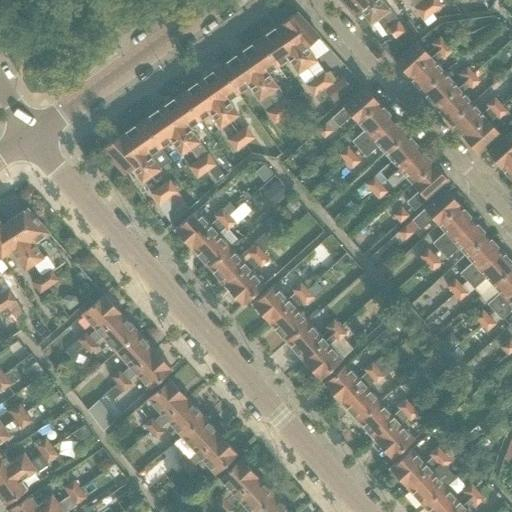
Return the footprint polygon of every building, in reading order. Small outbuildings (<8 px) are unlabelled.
[(379,18),(366,0),(340,0),(365,28),(379,18)] [(366,0),(379,18),(389,11),(381,0),(366,0)] [(437,0),(427,0),(424,2),(432,14),(442,6),(437,0)] [(432,14),(424,2),(414,10),(422,21),(432,14)] [(297,13),(277,26),(306,68),(314,79),(324,72),(316,61),(306,46),(319,37),(297,13)] [(397,21),(389,26),(396,38),(405,32),(397,21)] [(277,26),(258,40),(277,67),(288,60),(298,74),(306,68),(277,26)] [(394,37),(381,45),(392,57),(410,40),(405,32),(396,38),(395,39),(394,37)] [(396,62),(409,77),(446,44),(440,37),(432,44),(434,47),(427,53),(418,43),(419,43),(418,42),(396,62)] [(258,40),(238,54),(267,95),(278,88),(268,74),(277,67),(258,40)] [(409,77),(423,93),(445,73),(435,62),(442,56),(444,58),(452,51),(446,44),(409,77)] [(238,54),(219,67),(238,95),(249,88),(258,102),(267,95),(238,54)] [(219,67),(199,81),(229,123),(239,115),(229,101),(238,95),(219,67)] [(423,93),(437,108),(474,75),(467,67),(459,74),(461,77),(454,83),(445,73),(423,93)] [(324,72),(314,79),(322,90),(332,83),(324,72)] [(437,108),(450,123),(472,103),(463,93),(469,86),(471,89),(480,81),(474,75),(437,108)] [(322,90),(314,79),(306,85),(313,96),(322,90)] [(199,81),(180,95),(199,122),(209,115),(219,129),(229,123),(199,81)] [(335,83),(326,89),(334,101),(344,94),(335,83)] [(365,88),(331,119),(338,126),(351,115),(352,116),(358,124),(380,105),(366,89),(365,88)] [(180,95),(161,108),(190,150),(200,143),(190,128),(199,122),(180,95)] [(268,95),(258,102),(266,113),(274,124),(283,117),(275,107),(268,95)] [(450,123),(464,138),(501,105),(494,97),(486,105),(489,107),(482,114),(472,103),(450,123)] [(286,99),(275,107),(283,117),(293,110),(286,99)] [(352,142),(360,150),(393,120),(380,105),(358,124),(365,131),(352,142)] [(501,105),(464,138),(478,154),(501,133),(500,132),(499,133),(490,123),(497,117),(499,119),(507,112),(501,105)] [(161,108),(141,122),(160,149),(170,142),(181,156),(190,150),(161,108)] [(360,149),(360,150),(366,157),(378,146),(386,154),(407,135),(393,120),(360,149)] [(141,122),(122,135),(151,177),(158,171),(160,170),(159,169),(159,168),(169,161),(160,149),(141,122)] [(325,124),(317,131),(318,132),(320,135),(324,138),(331,132),(326,125),(325,124)] [(247,126),(236,134),(244,145),(255,137),(247,126)] [(487,153),(501,169),(511,159),(511,136),(510,134),(511,134),(510,133),(487,153)] [(244,145),(236,134),(227,140),(235,151),(244,145)] [(151,177),(122,135),(102,149),(124,174),(132,168),(142,183),(151,177)] [(379,172),(387,180),(421,150),(407,135),(386,154),(392,161),(379,172)] [(346,147),(338,154),(345,163),(352,157),(353,156),(354,155),(346,147)] [(388,179),(387,180),(393,187),(405,176),(406,177),(413,185),(434,165),(421,150),(388,179)] [(208,154),(198,161),(205,172),(215,165),(208,154)] [(352,157),(345,163),(351,169),(359,162),(359,161),(354,155),(353,156),(352,157)] [(511,159),(501,169),(511,180),(511,159)] [(205,172),(198,161),(188,167),(196,178),(205,172)] [(419,191),(406,202),(413,210),(448,180),(434,165),(413,185),(419,191)] [(263,166),(256,173),(263,181),(271,174),(263,166)] [(373,178),(365,185),(373,193),(381,186),(374,177),(373,178)] [(169,181),(159,188),(166,199),(167,199),(178,215),(179,216),(179,217),(188,209),(176,192),(169,181)] [(381,186),(373,193),(378,199),(387,192),(381,186)] [(166,199),(159,188),(151,194),(158,205),(166,199)] [(421,211),(412,220),(419,228),(431,218),(431,219),(437,225),(438,224),(439,225),(460,206),(446,191),(431,204),(427,208),(422,212),(421,211)] [(243,203),(228,216),(234,222),(235,224),(250,210),(249,209),(243,203)] [(445,231),(432,243),(440,252),(441,251),(474,221),(460,206),(439,225),(445,231)] [(401,208),(393,215),(400,222),(408,215),(401,208)] [(27,209),(7,222),(31,258),(35,264),(43,258),(33,244),(48,234),(46,231),(27,209)] [(189,216),(174,230),(192,249),(228,216),(222,209),(214,216),(216,218),(209,224),(197,209),(189,216)] [(228,216),(192,249),(208,268),(231,248),(238,241),(227,229),(234,222),(228,216)] [(0,221),(0,253),(2,256),(2,257),(11,251),(20,265),(24,271),(34,264),(35,264),(31,258),(7,222),(2,225),(0,221)] [(441,251),(440,252),(446,259),(459,247),(466,255),(487,237),(474,221),(441,251)] [(406,225),(397,232),(398,233),(404,240),(413,233),(406,225)] [(265,231),(253,242),(256,245),(262,252),(274,241),(265,231)] [(459,273),(467,282),(501,252),(487,237),(466,255),(472,262),(459,273)] [(208,268),(225,286),(262,253),(262,252),(256,245),(248,252),(250,255),(243,261),(231,248),(208,268)] [(424,251),(419,257),(426,264),(432,259),(433,258),(434,257),(427,249),(426,250),(424,251)] [(486,278),(493,286),(511,268),(511,263),(501,252),(467,282),(474,289),(486,278)] [(262,253),(225,286),(242,305),(257,292),(264,285),(253,273),(251,270),(258,264),(260,266),(260,267),(268,259),(267,258),(262,253)] [(35,264),(34,264),(41,276),(42,275),(51,270),(53,268),(45,257),(43,258),(35,264)] [(432,259),(426,264),(432,271),(439,264),(440,263),(434,257),(433,258),(432,259)] [(499,292),(487,304),(494,312),(495,312),(511,296),(511,268),(493,286),(499,292)] [(51,270),(42,275),(50,286),(58,280),(51,270)] [(50,286),(42,275),(41,276),(32,282),(39,293),(50,286)] [(453,281),(446,287),(453,295),(461,287),(454,279),(453,280),(453,281)] [(252,304),(269,324),(306,291),(299,283),(292,290),(294,293),(287,299),(274,284),(252,304)] [(461,287),(453,295),(459,301),(467,294),(461,287)] [(8,290),(0,296),(8,307),(16,301),(8,290)] [(269,324),(286,342),(308,322),(295,308),(302,302),(304,304),(312,297),(306,291),(269,324)] [(86,332),(77,340),(83,347),(120,313),(103,294),(95,301),(88,307),(80,314),(91,326),(93,329),(95,330),(89,336),(87,334),(86,332)] [(68,295),(61,300),(68,310),(79,303),(75,297),(68,295)] [(511,296),(495,312),(494,312),(501,319),(511,309),(511,296)] [(25,314),(16,301),(8,307),(17,320),(25,314)] [(482,310),(474,317),(481,325),(489,317),(482,310)] [(101,338),(115,353),(137,332),(120,313),(83,347),(89,354),(97,346),(95,343),(101,338)] [(489,317),(481,325),(486,330),(494,323),(489,317)] [(286,342),(303,361),(339,328),(333,320),(324,328),(327,330),(320,336),(308,322),(286,342)] [(339,328),(303,361),(319,379),(341,359),(328,345),(335,339),(337,342),(345,334),(339,328)] [(119,370),(111,378),(117,384),(154,351),(137,332),(116,351),(115,353),(125,364),(127,366),(128,367),(122,373),(120,372),(119,370)] [(77,340),(64,352),(71,359),(83,347),(77,340)] [(507,342),(501,348),(508,355),(511,351),(511,343),(509,340),(508,341),(507,342)] [(458,347),(451,353),(457,359),(463,354),(458,347)] [(171,369),(154,351),(117,384),(123,391),(131,383),(129,381),(135,375),(148,390),(171,369)] [(391,359),(378,370),(384,377),(397,365),(396,365),(396,364),(391,359)] [(45,374),(36,361),(24,370),(33,382),(45,374)] [(323,383),(341,403),(378,370),(371,362),(362,370),(364,372),(358,378),(345,364),(323,383)] [(13,370),(5,375),(11,385),(19,379),(13,370)] [(341,403),(358,422),(380,402),(366,387),(373,381),(375,384),(384,377),(378,370),(341,403)] [(5,375),(0,378),(0,391),(11,385),(5,375)] [(150,417),(142,425),(146,430),(147,430),(149,432),(175,409),(186,398),(169,379),(154,392),(146,400),(154,409),(156,412),(159,414),(160,415),(154,421),(153,420),(150,417)] [(117,384),(105,395),(111,401),(123,391),(117,384)] [(149,432),(155,439),(156,438),(163,431),(161,428),(167,423),(180,438),(182,436),(203,417),(196,409),(186,398),(175,409),(149,432)] [(380,402),(358,422),(375,440),(411,407),(404,399),(395,407),(397,409),(398,409),(399,410),(392,416),(391,415),(390,414),(386,409),(380,402)] [(114,420),(99,400),(87,410),(103,431),(114,420)] [(8,410),(14,420),(26,412),(20,402),(8,410)] [(411,407),(375,440),(391,458),(412,439),(400,425),(407,419),(408,421),(416,414),(411,407)] [(26,412),(14,420),(20,430),(32,422),(26,412)] [(494,412),(480,425),(495,441),(509,428),(494,412)] [(184,454),(176,461),(183,469),(220,436),(203,417),(182,436),(180,438),(190,449),(193,453),(187,458),(184,454)] [(84,426),(73,433),(78,441),(89,434),(84,426)] [(4,427),(0,429),(0,455),(1,454),(0,452),(0,443),(10,437),(4,427)] [(220,436),(183,469),(188,475),(196,468),(194,466),(200,460),(214,475),(222,468),(236,454),(220,436)] [(34,444),(40,454),(52,446),(46,437),(34,444)] [(172,458),(176,461),(184,454),(187,458),(193,453),(180,438),(173,444),(179,452),(172,458)] [(40,454),(30,461),(36,470),(46,463),(46,464),(58,456),(52,446),(40,454)] [(389,468),(407,488),(444,455),(436,447),(428,455),(431,458),(424,464),(411,449),(389,468)] [(0,481),(30,461),(23,452),(9,461),(4,453),(1,454),(0,455),(0,481)] [(408,487),(407,488),(424,507),(424,506),(446,487),(445,486),(442,483),(432,472),(439,466),(441,469),(449,461),(444,455),(408,487)] [(222,496),(214,504),(219,510),(221,511),(258,478),(240,458),(225,472),(217,479),(228,490),(230,493),(231,494),(225,500),(224,498),(222,496)] [(30,461),(0,481),(0,499),(4,505),(21,494),(28,489),(22,480),(36,470),(30,461)] [(62,486),(69,496),(81,488),(74,478),(62,486)] [(221,511),(220,511),(234,511),(235,511),(234,510),(231,507),(238,501),(247,511),(257,511),(275,497),(258,478),(221,511)] [(424,506),(424,507),(428,511),(454,511),(477,492),(470,485),(465,489),(462,492),(465,495),(458,501),(446,487),(424,506)] [(81,488),(69,496),(75,506),(87,498),(81,488)] [(454,511),(468,511),(466,509),(472,504),(475,506),(483,499),(477,492),(454,511)] [(45,511),(58,503),(52,494),(37,503),(31,494),(8,510),(8,511),(45,511)] [(288,511),(275,497),(257,511),(288,511)] [(45,511),(64,511),(58,503),(45,511)]
